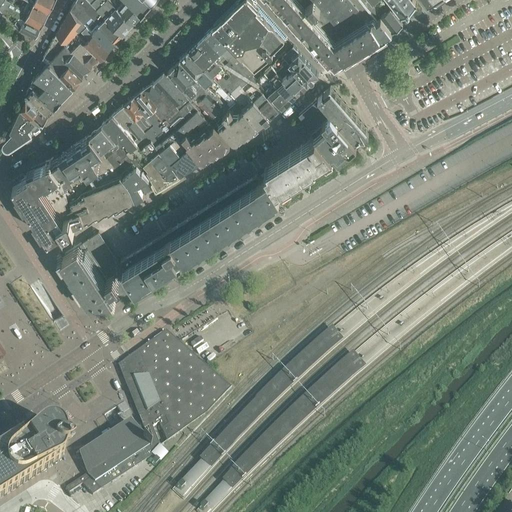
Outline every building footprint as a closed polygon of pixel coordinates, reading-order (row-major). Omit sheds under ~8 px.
[(24,8),(7,0),(2,0),(0,4),(0,9),(2,12),(3,12),(5,9),(9,12),(25,20),(40,28),(45,20),(24,9),(24,8)] [(45,20),(49,12),(33,3),(28,0),(24,8),(24,9),(45,20)] [(35,0),(33,3),(49,12),(55,0),(35,0)] [(110,46),(116,39),(102,24),(91,13),(84,6),(83,3),(78,0),(74,0),(71,7),(70,8),(78,14),(85,21),(110,46)] [(91,13),(102,24),(116,39),(123,31),(115,25),(91,0),(84,0),(83,3),(84,6),(91,13)] [(91,0),(115,25),(123,31),(133,20),(112,0),(91,0)] [(139,6),(135,3),(132,0),(112,0),(133,20),(142,10),(139,6)] [(132,0),(135,3),(139,6),(142,10),(151,0),(132,0)] [(213,24),(213,25),(213,26),(235,49),(255,70),(268,57),(268,55),(268,54),(270,55),(272,55),(273,52),(272,50),(284,39),(286,36),(254,1),(253,0),(238,0),(217,21),(213,24)] [(267,0),(283,17),(284,16),(288,20),(289,21),(290,19),(295,25),(294,26),(295,27),(294,27),(297,31),(297,32),(321,58),(324,56),(328,62),(331,60),(334,64),(335,64),(336,64),(344,59),(346,61),(392,31),(380,16),(378,18),(377,19),(361,0),(267,0)] [(361,0),(377,19),(380,17),(376,12),(377,12),(371,5),(377,0),(361,0)] [(417,3),(414,0),(388,0),(401,15),(406,12),(407,13),(413,8),(412,7),(417,3)] [(67,41),(75,32),(85,21),(78,14),(70,8),(57,32),(67,41)] [(390,8),(380,16),(392,31),(403,24),(390,8)] [(35,38),(40,28),(25,20),(21,26),(17,20),(13,24),(19,30),(35,38)] [(110,46),(85,21),(75,32),(82,38),(101,56),(110,46)] [(205,33),(229,57),(229,58),(247,76),(251,72),(253,73),(254,75),(257,72),(255,70),(235,49),(213,26),(212,25),(205,33)] [(57,32),(56,34),(67,44),(91,67),(101,56),(82,38),(74,46),(67,41),(57,32)] [(82,38),(75,32),(67,41),(74,46),(82,38)] [(227,58),(229,57),(205,33),(198,40),(213,56),(217,52),(224,59),(226,57),(227,58)] [(44,55),(43,58),(50,62),(59,53),(67,44),(56,34),(52,40),(53,40),(51,45),(50,45),(48,48),(49,48),(47,52),(46,51),(45,53),(46,53),(45,55),(44,55)] [(212,73),(211,74),(210,75),(212,77),(220,85),(228,93),(239,82),(258,103),(270,117),(283,105),(265,87),(258,79),(254,75),(253,73),(251,72),(247,76),(229,58),(222,65),(213,56),(198,40),(189,49),(212,73)] [(91,67),(67,44),(59,53),(83,75),(91,67)] [(283,56),(291,65),(308,83),(319,73),(294,45),(283,56)] [(201,76),(207,81),(212,77),(210,75),(211,74),(188,50),(179,58),(199,78),(201,76)] [(229,58),(229,57),(227,58),(226,57),(224,59),(217,52),(213,56),(222,65),(229,58)] [(83,75),(59,53),(50,62),(74,85),(83,75)] [(74,85),(50,62),(43,58),(34,75),(59,94),(62,97),(74,85)] [(209,89),(199,78),(179,58),(167,69),(189,92),(198,101),(199,103),(212,116),(221,107),(206,92),(209,89)] [(265,87),(283,105),(297,92),(301,89),(308,83),(291,65),(285,71),(287,73),(283,76),(273,65),(258,79),(265,87)] [(153,81),(161,90),(177,107),(176,109),(177,110),(189,100),(163,72),(153,81)] [(55,106),(62,98),(62,97),(59,94),(34,75),(30,84),(55,106)] [(177,107),(161,90),(153,81),(142,89),(162,111),(164,113),(167,117),(172,112),(177,110),(176,109),(177,107)] [(48,113),(55,106),(30,84),(26,93),(48,113)] [(367,128),(330,86),(318,97),(354,138),(367,128)] [(146,132),(152,139),(156,144),(175,128),(175,127),(167,117),(164,113),(162,111),(142,89),(133,96),(147,113),(156,123),(146,132)] [(26,93),(21,102),(41,121),(48,113),(26,93)] [(133,96),(123,105),(139,125),(144,120),(149,126),(153,123),(145,115),(147,113),(133,96)] [(177,224),(172,227),(187,250),(190,248),(192,252),(269,203),(277,198),(277,197),(297,184),(296,182),(306,176),(304,172),(308,169),(331,155),(333,153),(334,152),(339,157),(350,147),(350,146),(350,145),(349,143),(354,140),(356,139),(353,138),(351,136),(339,124),(328,110),(324,107),(320,101),(317,97),(316,98),(300,112),(318,132),(315,134),(316,135),(308,140),(264,169),(268,175),(261,179),(257,173),(177,224)] [(197,108),(189,100),(177,110),(172,112),(167,117),(175,127),(197,108)] [(217,122),(235,141),(259,125),(239,102),(238,103),(236,101),(216,121),(218,122),(217,122)] [(41,121),(21,102),(11,126),(14,128),(5,137),(11,143),(33,128),(30,125),(33,122),(36,124),(40,121),(41,121)] [(260,125),(270,117),(258,103),(249,111),(260,124),(260,125)] [(134,140),(138,144),(143,150),(145,149),(143,147),(152,139),(146,132),(139,125),(123,105),(114,113),(125,126),(127,124),(138,137),(134,140)] [(175,128),(202,160),(230,143),(205,117),(205,116),(197,108),(175,127),(175,128)] [(156,123),(147,113),(145,115),(153,123),(149,126),(144,120),(139,125),(146,132),(156,123)] [(138,144),(134,140),(112,114),(103,122),(120,142),(123,140),(131,150),(138,144)] [(157,166),(143,150),(138,144),(131,150),(123,140),(120,142),(103,122),(102,123),(135,163),(131,167),(142,181),(150,177),(147,171),(157,166)] [(102,123),(90,134),(101,148),(100,149),(111,163),(111,162),(121,155),(127,162),(131,167),(135,163),(102,123)] [(175,128),(156,144),(155,144),(174,167),(176,166),(180,173),(202,160),(175,128)] [(100,149),(101,148),(90,134),(76,143),(78,146),(75,149),(96,175),(111,163),(100,149)] [(143,150),(157,166),(159,165),(170,179),(178,175),(174,167),(155,144),(156,144),(152,139),(143,147),(145,149),(143,150)] [(111,162),(111,163),(96,175),(75,149),(78,146),(76,143),(62,153),(54,158),(53,157),(30,168),(31,170),(24,175),(23,173),(7,183),(16,196),(22,206),(47,244),(75,226),(74,223),(79,221),(84,219),(85,222),(94,215),(95,218),(104,211),(105,214),(114,207),(116,210),(124,203),(126,206),(135,199),(135,198),(130,186),(111,162)] [(142,181),(131,167),(127,162),(121,155),(111,162),(130,186),(135,198),(144,194),(138,184),(142,181)] [(159,165),(157,166),(147,171),(150,177),(151,179),(155,185),(157,188),(170,179),(159,165)] [(145,191),(152,186),(155,185),(151,179),(141,184),(145,191)] [(187,250),(172,227),(121,259),(138,286),(173,264),(174,261),(174,260),(179,257),(178,256),(187,250)] [(57,258),(89,307),(94,315),(120,298),(126,294),(136,288),(99,231),(83,241),(57,258)] [(178,341),(166,331),(124,360),(148,417),(151,423),(154,431),(146,436),(138,441),(133,436),(130,433),(114,443),(85,462),(90,472),(66,488),(70,497),(71,497),(69,493),(82,484),(93,495),(101,490),(101,489),(100,488),(111,481),(112,482),(152,454),(155,457),(150,461),(153,465),(166,455),(162,449),(161,449),(160,446),(207,413),(231,387),(221,379),(207,367),(178,341)] [(0,498),(60,461),(61,460),(62,459),(63,457),(63,455),(64,453),(65,451),(69,450),(73,447),(70,444),(65,442),(65,438),(64,435),(63,432),(61,428),(58,426),(54,424),(48,423),(43,425),(38,429),(37,432),(33,429),(32,429),(25,433),(0,449),(0,498)]
